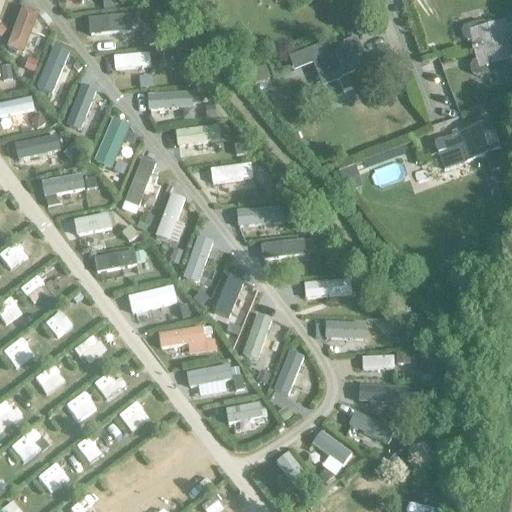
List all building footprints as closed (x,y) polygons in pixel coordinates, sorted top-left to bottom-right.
[(39,20),(23,14),(6,55),(23,61),(39,20)] [(130,39),(129,22),(88,25),(89,42),(130,39)] [(475,53),(509,44),(504,25),(494,28),(493,23),(483,26),(483,23),(463,29),(461,33),(462,40),(467,44),(472,42),(475,53)] [(372,83),(355,41),(342,46),(345,52),(327,60),(337,83),(338,83),(343,94),(372,83)] [(511,62),(511,55),(509,44),(475,53),(477,63),(473,64),(469,69),(471,75),(476,78),(496,73),(495,71),(505,68),(505,65),(511,62)] [(68,62),(52,55),(36,95),(52,102),(68,62)] [(151,73),(150,60),(113,63),(115,76),(151,73)] [(294,82),(289,66),(279,69),(283,85),(294,82)] [(254,74),(249,76),(253,87),(262,83),(269,80),(265,70),(254,74)] [(263,85),(258,89),(268,102),(274,98),(279,94),(269,81),(263,85)] [(97,97),(82,92),(66,133),(81,138),(97,97)] [(192,115),(192,99),(149,100),(150,116),(192,115)] [(0,123),(33,118),(30,104),(0,109),(0,123)] [(170,138),(217,133),(215,118),(168,124),(170,138)] [(491,124),(434,145),(444,172),(484,158),(491,176),(506,171),(499,152),(501,151),(491,124)] [(131,134),(112,126),(93,168),(111,177),(131,134)] [(220,148),(218,133),(177,138),(179,153),(220,148)] [(60,159),(57,143),(15,152),(18,168),(60,159)] [(156,172),(142,167),(125,209),(139,215),(156,172)] [(354,170),(339,175),(346,193),(361,188),(354,170)] [(252,186),(251,172),(211,176),(213,190),(252,186)] [(84,198),(81,182),(40,189),(43,205),(84,198)] [(279,184),(270,191),(277,201),(287,194),(279,184)] [(184,207),(170,202),(155,244),(169,249),(184,207)] [(283,230),(281,214),(237,218),(238,234),(283,230)] [(120,226),(126,239),(137,235),(132,222),(120,226)] [(110,238),(108,223),(73,228),(75,244),(110,238)] [(17,233),(0,247),(0,251),(14,268),(33,251),(17,233)] [(319,238),(310,240),(312,250),(321,248),(319,238)] [(212,248),(197,243),(183,287),(198,292),(212,248)] [(307,263),(306,247),(263,251),(264,268),(307,263)] [(136,275),(134,259),(95,265),(97,281),(136,275)] [(19,284),(32,303),(53,289),(40,269),(19,284)] [(245,291),(230,284),(213,322),(228,329),(245,291)] [(351,301),(350,286),(304,291),(305,306),(351,301)] [(0,318),(5,325),(23,312),(9,291),(0,296),(0,318)] [(177,311),(173,295),(128,305),(131,321),(177,311)] [(57,332),(72,320),(57,303),(42,315),(57,332)] [(271,327),(256,322),(242,363),(257,368),(271,327)] [(10,341),(23,358),(39,346),(25,329),(10,341)] [(365,348),(366,332),(326,330),(325,347),(365,348)] [(204,350),(202,335),(159,341),(160,355),(204,350)] [(65,351),(81,369),(94,358),(79,340),(65,351)] [(394,362),(409,362),(409,347),(395,347),(394,362)] [(392,368),(393,352),(359,352),(359,367),(392,368)] [(31,375),(48,393),(66,378),(49,359),(31,375)] [(304,364),(289,359),(274,399),(288,405),(304,364)] [(102,394),(126,387),(120,367),(96,373),(102,394)] [(232,387),(229,373),(186,380),(189,395),(232,387)] [(408,413),(409,396),(359,394),(358,411),(408,413)] [(63,429),(80,414),(66,398),(49,412),(63,429)] [(131,431),(149,415),(133,398),(115,413),(131,431)] [(17,404),(6,409),(2,400),(0,400),(0,425),(22,416),(17,404)] [(262,427),(259,410),(226,417),(229,433),(262,427)] [(39,418),(20,434),(36,452),(55,436),(39,418)] [(395,439),(356,419),(349,432),(388,452),(395,439)] [(162,454),(178,441),(165,424),(148,438),(162,454)] [(86,460),(106,449),(95,430),(75,441),(86,460)] [(351,461),(321,439),(311,452),(342,474),(351,461)] [(59,456),(39,467),(49,487),(70,476),(59,456)] [(117,460),(99,474),(113,492),(131,478),(117,460)] [(316,494),(290,460),(278,470),(304,504),(316,494)] [(368,469),(353,477),(362,491),(377,483),(368,469)] [(436,509),(441,489),(422,484),(417,505),(436,509)] [(83,487),(62,503),(69,511),(86,511),(96,505),(83,487)] [(192,511),(217,511),(206,496),(189,508),(192,511)] [(17,498),(0,510),(0,511),(26,511),(27,511),(17,498)] [(296,511),(323,511),(315,500),(297,511),(296,511)]
